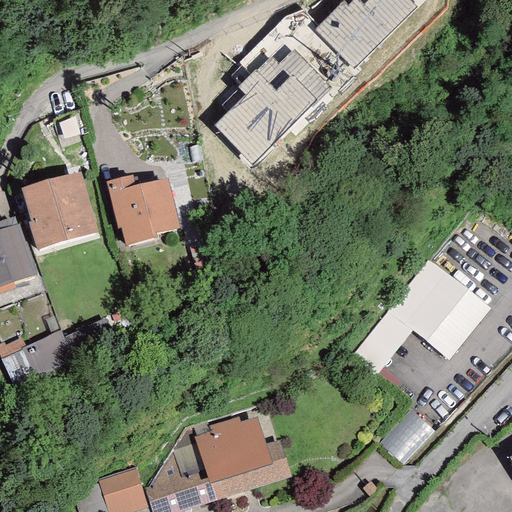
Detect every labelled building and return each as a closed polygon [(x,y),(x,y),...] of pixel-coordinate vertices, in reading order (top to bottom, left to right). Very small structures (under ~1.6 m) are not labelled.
[(331,80),(393,15),(377,0),(361,0),(342,20),(324,3),(289,40),(331,80)] [(308,98),(265,54),(186,131),(228,175),(308,98)] [(60,148),(89,140),(81,113),(52,121),(60,148)] [(41,247),(92,234),(76,181),(24,195),(41,247)] [(133,193),(131,184),(110,189),(120,229),(125,228),(129,245),(151,239),(150,235),(174,229),(163,185),(133,193)] [(0,287),(30,277),(15,233),(0,238),(0,287)] [(446,358),(485,310),(428,264),(389,313),(446,358)] [(372,379),(412,331),(389,313),(351,359),(372,379)] [(63,341),(69,356),(111,337),(104,322),(63,341)] [(69,356),(63,341),(61,336),(2,362),(14,386),(71,361),(69,356)] [(379,441),(403,465),(434,434),(409,410),(379,441)] [(237,431),(235,424),(213,432),(215,438),(198,444),(199,448),(177,456),(182,478),(148,489),(154,511),(169,511),(285,474),(277,451),(266,454),(256,424),(237,431)] [(100,487),(107,511),(144,511),(134,477),(100,487)] [(78,511),(106,511),(98,485),(73,495),(78,511)]
